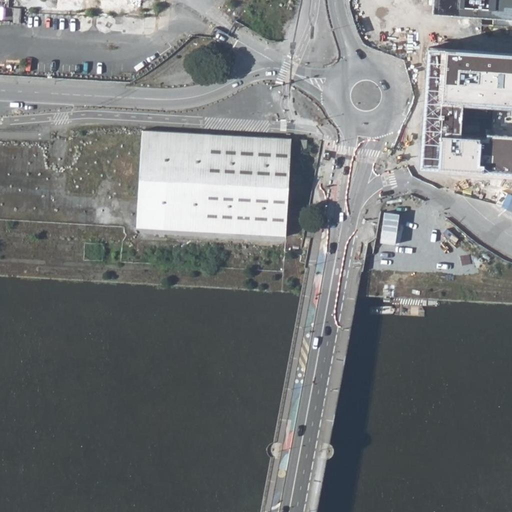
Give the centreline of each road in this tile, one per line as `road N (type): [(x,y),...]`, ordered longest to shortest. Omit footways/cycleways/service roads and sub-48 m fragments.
road 1 (primary): [(358,124),(287,511)]
road 2 (secondary): [(0,91),(170,100),(204,95),(264,68),(289,71)]
